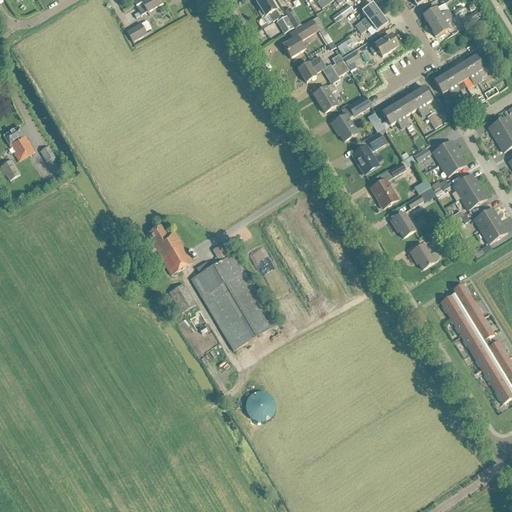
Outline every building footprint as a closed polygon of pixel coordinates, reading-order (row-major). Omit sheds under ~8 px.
[(137,0),(133,3),(141,18),(147,14),(148,15),(163,6),(159,0),(137,0)] [(260,0),(255,3),(265,19),(268,17),(273,25),(280,20),(276,13),(276,12),(268,0),(260,0)] [(322,12),(334,2),(331,0),(323,0),(317,5),(322,12)] [(411,0),(416,8),(428,1),(427,0),(411,0)] [(372,6),(361,14),(366,20),(362,23),(361,23),(355,28),(358,33),(364,28),(369,24),(380,16),(372,6)] [(338,22),(344,18),(352,12),(349,7),(332,20),(335,24),(338,22)] [(284,14),(295,31),(301,27),(291,10),(284,14)] [(461,10),(453,15),(456,19),(464,14),(461,10)] [(423,19),(429,29),(450,16),(447,13),(440,17),(436,11),(423,19)] [(369,24),(372,28),(377,34),(387,26),(380,16),(369,24)] [(429,29),(435,40),(449,32),(445,25),(452,21),(450,16),(429,29)] [(286,19),(277,24),(284,37),(293,32),(286,19)] [(317,20),(312,23),(318,33),(327,47),(332,44),(317,20)] [(318,33),(312,23),(292,35),(296,40),(283,48),(291,61),(304,53),(299,44),(318,33)] [(140,26),(127,34),(133,45),(146,37),(140,26)] [(358,33),(361,36),(367,32),(364,28),(358,33)] [(398,50),(391,38),(369,51),(373,57),(378,54),(382,60),(398,50)] [(353,65),(353,64),(357,70),(363,67),(356,54),(344,62),(348,68),(353,65)] [(332,69),(335,74),(338,72),(345,67),(339,57),(332,62),(335,67),(332,69)] [(478,86),(482,83),(477,76),(484,72),(475,58),(465,65),(478,86)] [(298,72),(306,85),(317,79),(315,77),(326,71),(319,60),(309,66),(308,66),(298,72)] [(348,68),(347,68),(351,74),(356,70),(353,65),(348,68)] [(474,88),(478,86),(465,65),(455,71),(463,84),(469,81),(474,88)] [(345,67),(338,72),(335,74),(339,79),(349,73),(345,67)] [(456,88),(463,84),(455,71),(444,77),(457,98),(461,96),(456,88)] [(444,77),(434,84),(442,97),(448,93),(453,101),(457,98),(444,77)] [(313,97),(324,115),(336,108),(330,97),(336,93),(332,87),(326,91),(325,89),(313,97)] [(423,90),(413,96),(425,117),(429,115),(425,107),(431,103),(423,90)] [(425,117),(413,96),(403,103),(411,116),(417,112),(421,120),(425,117)] [(331,127),(336,135),(338,134),(345,144),(357,136),(349,122),(371,109),(364,98),(347,109),(351,115),(346,118),(331,127)] [(403,103),(392,109),(405,130),(409,127),(404,120),(411,116),(403,103)] [(442,107),(434,111),(440,125),(448,121),(442,107)] [(392,109),(382,115),(390,129),(396,125),(401,132),(405,130),(392,109)] [(374,116),(367,120),(372,128),(379,124),(374,116)] [(434,116),(427,120),(431,126),(435,132),(442,128),(434,116)] [(496,143),(511,133),(511,128),(506,119),(488,130),(496,143)] [(19,164),(35,154),(29,144),(28,144),(25,139),(26,139),(20,129),(4,138),(19,164)] [(511,133),(496,143),(504,155),(511,150),(511,133)] [(360,155),(351,160),(362,178),(379,167),(371,154),(384,146),(377,135),(356,148),(360,155)] [(432,155),(440,167),(458,156),(451,144),(432,155)] [(40,154),(46,165),(55,160),(48,149),(40,154)] [(427,151),(413,159),(417,166),(431,158),(427,151)] [(406,155),(400,158),(403,163),(409,160),(406,155)] [(458,156),(440,167),(448,180),(466,169),(458,156)] [(389,173),(394,180),(405,173),(405,172),(415,166),(411,159),(409,160),(403,163),(401,165),(401,166),(389,173)] [(1,168),(10,183),(20,177),(11,162),(8,164),(1,168)] [(453,188),(460,201),(479,189),(471,177),(453,188)] [(426,182),(413,189),(418,197),(430,190),(426,182)] [(371,192),(383,212),(397,203),(385,183),(371,192)] [(460,201),(468,214),(487,202),(479,189),(460,201)] [(411,212),(424,204),(420,198),(407,206),(411,212)] [(474,222),(481,234),(499,223),(492,211),(474,222)] [(404,216),(390,224),(395,232),(397,231),(403,241),(415,234),(404,216)] [(481,234),(489,247),(507,236),(499,223),(481,234)] [(157,254),(171,278),(193,265),(174,234),(167,238),(161,228),(148,236),(155,248),(154,249),(148,252),(151,257),(157,254)] [(430,244),(443,236),(439,230),(427,238),(430,244)] [(234,256),(227,244),(213,252),(219,265),(211,270),(207,264),(196,271),(199,277),(191,282),(233,354),(276,328),(234,256)] [(409,255),(414,264),(416,263),(422,273),(435,265),(434,265),(436,264),(437,262),(438,259),(437,257),(434,256),(432,256),(430,258),(423,247),(409,255)] [(481,253),(479,250),(471,254),(476,261),(483,257),(481,253)] [(196,307),(184,286),(169,295),(181,315),(196,307)] [(463,287),(453,293),(455,296),(453,297),(440,305),(443,310),(442,310),(445,316),(446,315),(450,322),(464,314),(475,307),(469,297),(469,296),(466,291),(465,291),(463,287)] [(464,314),(450,322),(455,330),(454,330),(457,336),(458,335),(461,339),(474,331),(486,324),(481,317),(482,316),(478,311),(475,307),(464,314)] [(474,331),(461,339),(463,343),(463,344),(466,349),(467,349),(471,356),(484,348),(490,344),(488,341),(494,338),(489,330),(490,330),(487,324),(486,325),(486,324),(474,331)] [(484,348),(471,356),(476,363),(475,364),(478,369),(479,369),(481,373),(495,365),(506,358),(506,357),(507,357),(503,351),(502,352),(498,344),(492,348),(490,344),(484,348)] [(495,365),(481,373),(484,377),(483,378),(487,383),(492,390),(505,382),(511,377),(511,365),(506,358),(495,365)] [(511,377),(505,382),(492,390),(496,397),(496,398),(499,403),(500,403),(502,407),(511,401),(511,377)] [(243,401),(251,425),(277,417),(269,392),(243,401)]
